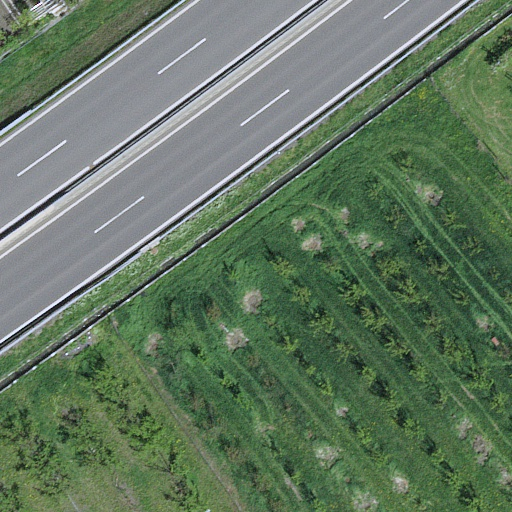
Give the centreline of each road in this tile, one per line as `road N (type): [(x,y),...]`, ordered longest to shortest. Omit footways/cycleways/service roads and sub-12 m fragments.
road 1 (motorway): [(0,298),(407,0)]
road 2 (motorway): [(257,0),(0,187)]
